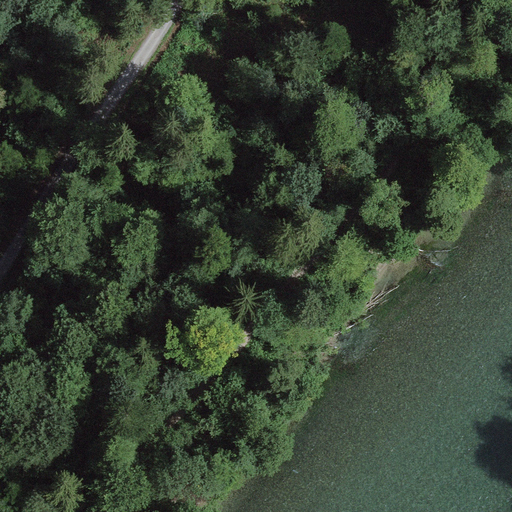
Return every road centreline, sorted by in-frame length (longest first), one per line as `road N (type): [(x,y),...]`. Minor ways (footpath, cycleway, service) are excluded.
road 1 (unknown): [(511,44),(87,511)]
road 2 (track): [(172,0),(0,267)]
